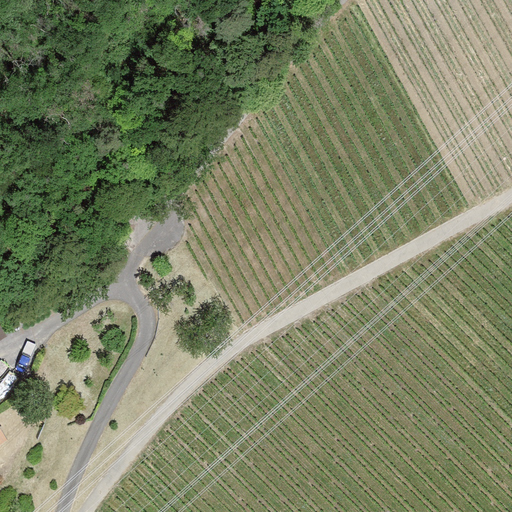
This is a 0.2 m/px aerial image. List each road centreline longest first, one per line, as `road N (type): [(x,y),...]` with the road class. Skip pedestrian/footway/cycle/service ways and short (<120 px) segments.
road 1 (track): [(511,195),(230,349),(76,511)]
road 2 (track): [(59,511),(144,327),(141,297),(116,285),(78,294),(0,350)]
road 3 (track): [(336,0),(116,285)]
